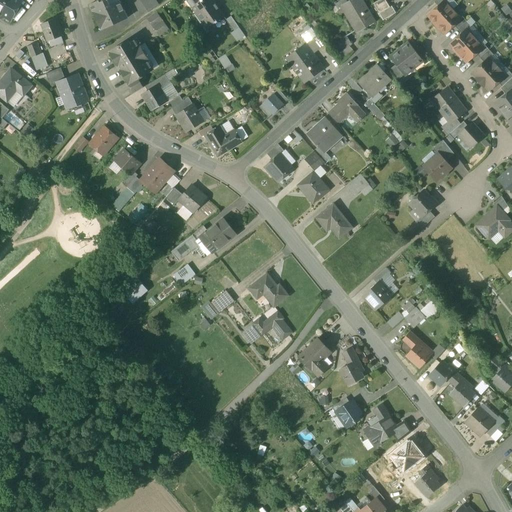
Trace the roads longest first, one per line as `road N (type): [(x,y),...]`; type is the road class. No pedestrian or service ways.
road 1 (residential): [(482,479),(265,205),(227,175)]
road 2 (track): [(97,511),(195,443),(338,302)]
road 3 (residential): [(227,175),(143,133),(110,99),(92,69),(72,0)]
road 4 (residential): [(227,175),(406,14)]
road 5 (residential): [(406,14),(511,147)]
road 6 (residential): [(511,149),(419,236)]
